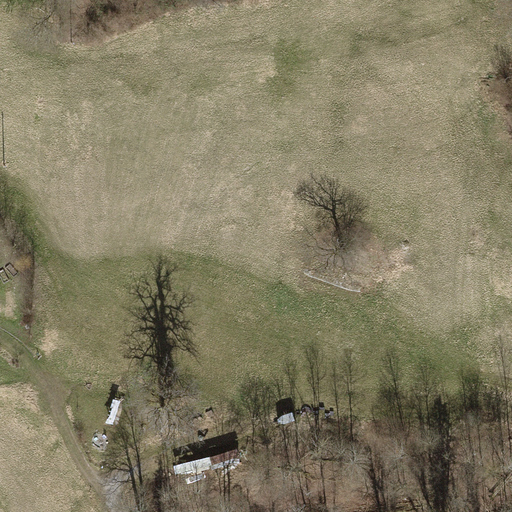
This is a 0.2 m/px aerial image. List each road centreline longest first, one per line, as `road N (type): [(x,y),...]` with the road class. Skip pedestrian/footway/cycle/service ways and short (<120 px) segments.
road 1 (track): [(113,511),(113,489),(123,480),(238,435),(327,438),(439,474),(475,511)]
road 2 (track): [(112,495),(45,383),(0,344)]
